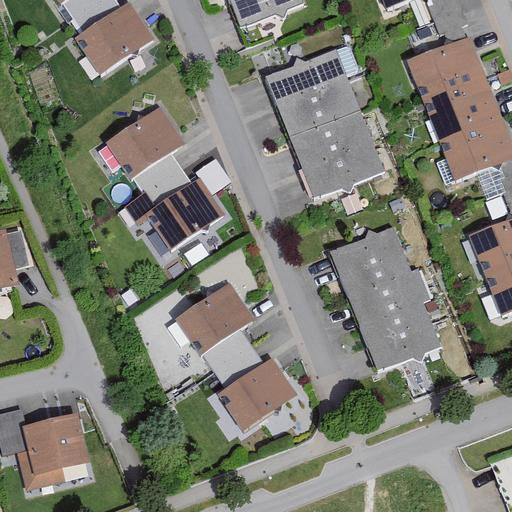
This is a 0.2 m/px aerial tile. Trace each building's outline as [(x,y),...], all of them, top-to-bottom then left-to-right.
[(77,0),(56,0),(63,10),(77,0)] [(301,8),(297,0),(228,0),(242,33),(301,8)] [(385,0),(391,15),(426,0),(385,0)] [(155,45),(130,9),(77,46),(102,82),(155,45)] [(411,69),(463,185),(511,162),(511,143),(467,44),(411,69)] [(387,174),(336,57),(268,86),(318,204),(387,174)] [(186,148),(160,113),(106,151),(132,187),(186,148)] [(225,219),(200,184),(157,215),(146,199),(126,213),(140,233),(150,226),(172,257),(225,219)] [(511,316),(511,226),(473,242),(505,320),(511,316)] [(441,352),(392,234),(332,259),(381,377),(441,352)] [(32,270),(23,237),(10,240),(9,237),(0,239),(0,298),(24,292),(19,274),(32,270)] [(257,326),(231,287),(176,324),(203,363),(257,326)] [(228,361),(242,382),(266,366),(252,345),(228,361)] [(300,402),(273,364),(219,403),(246,441),(300,402)] [(91,469),(78,420),(25,433),(38,482),(91,469)]
